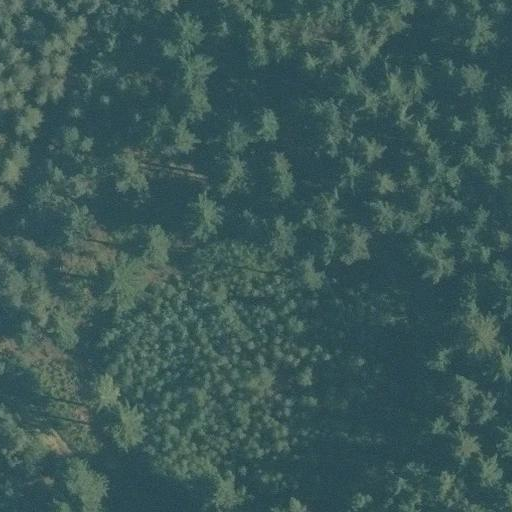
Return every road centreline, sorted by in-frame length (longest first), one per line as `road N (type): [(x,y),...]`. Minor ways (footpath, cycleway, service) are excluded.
road 1 (track): [(511,412),(186,0)]
road 2 (track): [(110,0),(0,233)]
road 3 (track): [(0,407),(84,511)]
